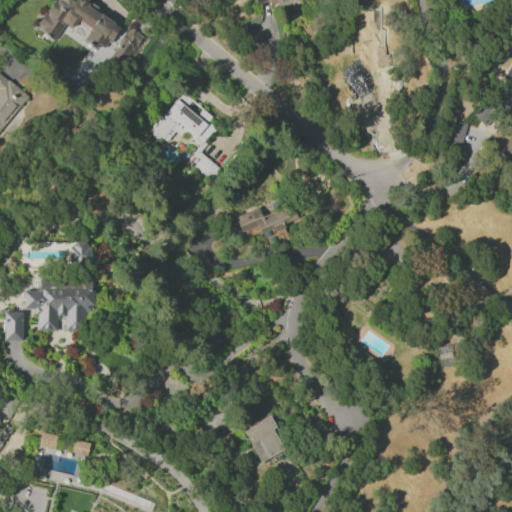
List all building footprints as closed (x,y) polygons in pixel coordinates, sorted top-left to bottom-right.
[(84,0),(89,4),(87,6),(119,29),(109,43),(78,20),(71,29),(64,24),(52,41),(36,30),(39,25),(37,23),(50,6),(57,12),(61,7),(64,10),(71,0),(84,0)] [(297,0),(252,0),(255,5),(268,0),(274,0),(277,8),(297,0)] [(137,46),(136,45),(132,50),(131,49),(119,66),(112,60),(121,46),(119,44),(122,39),(121,38),(124,34),(126,35),(131,27),(137,31),(137,32),(143,37),(137,46)] [(334,55),(341,81),(334,83),(338,99),(349,96),(351,103),(359,102),(362,114),(390,107),(384,80),(370,83),(362,48),(334,55)] [(0,74),(8,80),(28,96),(0,130),(0,74)] [(490,98),(508,116),(511,112),(511,101),(499,89),(490,98)] [(182,92),(212,118),(196,138),(165,111),(182,92)] [(442,141),(458,146),(465,125),(449,120),(442,141)] [(511,138),(503,150),(511,156),(511,138)] [(234,217),(257,207),(261,217),(283,207),(290,222),(260,235),(256,225),(241,232),(234,217)] [(88,242),(69,241),(68,264),(86,265),(88,242)] [(23,291),(35,291),(35,288),(38,288),(38,280),(89,281),(89,289),(93,289),(92,313),(84,313),(84,330),(64,330),(64,316),(56,316),(56,331),(37,331),(37,315),(34,315),(34,309),(23,309),(23,291)] [(3,309),(13,309),(13,312),(22,312),(22,341),(3,341),(3,309)] [(0,398),(0,415),(6,419),(17,401),(3,394),(0,398)] [(268,416),(275,427),(271,430),(282,450),(260,462),(243,432),(259,424),(258,422),(268,416)] [(0,443),(10,428),(2,423),(0,427),(0,443)] [(41,432),(57,436),(54,449),(38,445),(41,432)] [(58,436),(72,439),(69,451),(55,448),(58,436)] [(74,440),(89,443),(87,455),(71,452),(74,440)]
